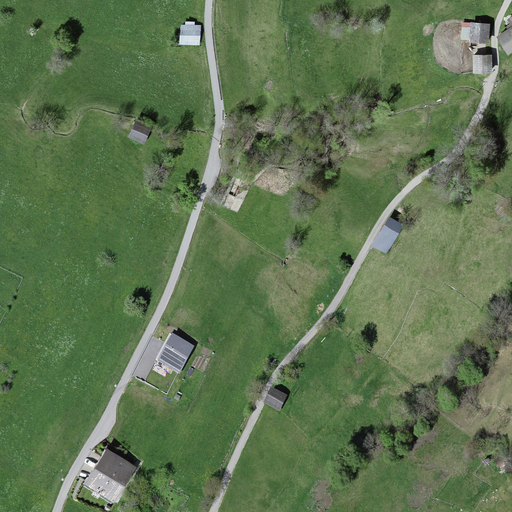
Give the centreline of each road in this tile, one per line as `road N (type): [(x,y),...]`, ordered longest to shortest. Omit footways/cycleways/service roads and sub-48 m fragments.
road 1 (residential): [(211,511),(281,363),(327,311),(411,183)]
road 2 (unclassified): [(155,320),(217,130),(208,0)]
road 3 (residential): [(56,511),(155,320)]
